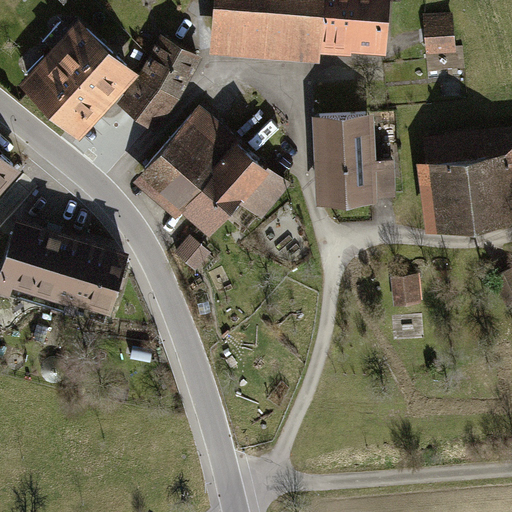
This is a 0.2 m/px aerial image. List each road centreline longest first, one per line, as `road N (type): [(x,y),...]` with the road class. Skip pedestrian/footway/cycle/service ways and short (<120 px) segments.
road 1 (tertiary): [(0,111),(126,220),(176,282),(234,511)]
road 2 (track): [(238,511),(283,448),(332,260),(374,235),(451,244),(511,235)]
road 3 (track): [(332,260),(288,103),(218,72),(101,198)]
road 4 (track): [(511,466),(299,481),(243,511)]
